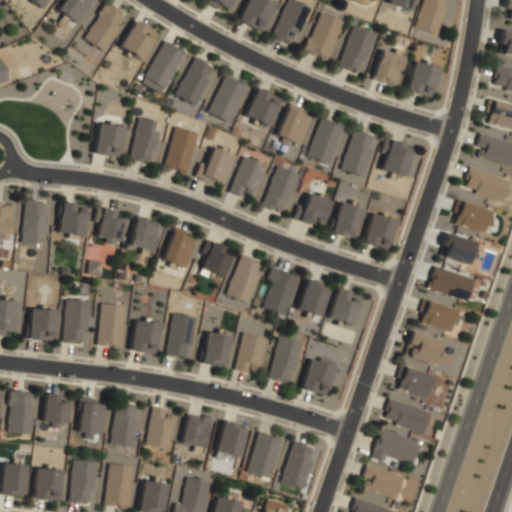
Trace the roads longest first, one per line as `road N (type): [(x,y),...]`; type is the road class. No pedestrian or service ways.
road 1 (residential): [(321,511),(451,130),(478,0)]
road 2 (residential): [(7,165),(165,194),(400,281)]
road 3 (residential): [(0,360),(181,383),(349,432)]
road 4 (residential): [(150,0),(314,84),(451,130)]
road 5 (secondary): [(511,290),(438,511)]
